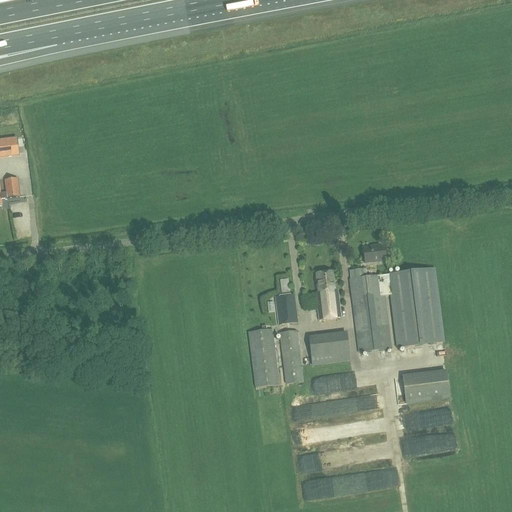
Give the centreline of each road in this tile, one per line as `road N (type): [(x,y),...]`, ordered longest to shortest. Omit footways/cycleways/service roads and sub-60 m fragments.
road 1 (unclassified): [(0,257),(511,193)]
road 2 (motorway): [(54,34),(236,0)]
